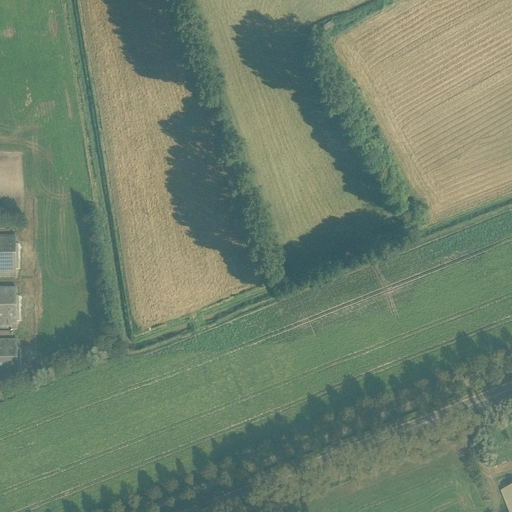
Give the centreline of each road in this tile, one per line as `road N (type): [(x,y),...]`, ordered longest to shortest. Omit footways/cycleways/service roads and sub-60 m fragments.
road 1 (tertiary): [(198,511),(511,387)]
road 2 (unclassified): [(291,451),(511,365)]
